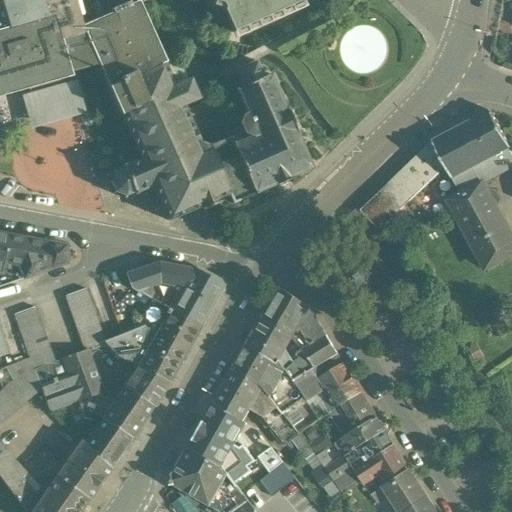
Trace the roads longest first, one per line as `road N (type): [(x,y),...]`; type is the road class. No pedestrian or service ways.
road 1 (residential): [(263,265),(302,287),(453,511)]
road 2 (tertiary): [(451,63),(423,103),(263,265)]
road 3 (tertiary): [(263,265),(125,503)]
road 4 (residential): [(0,212),(263,265)]
